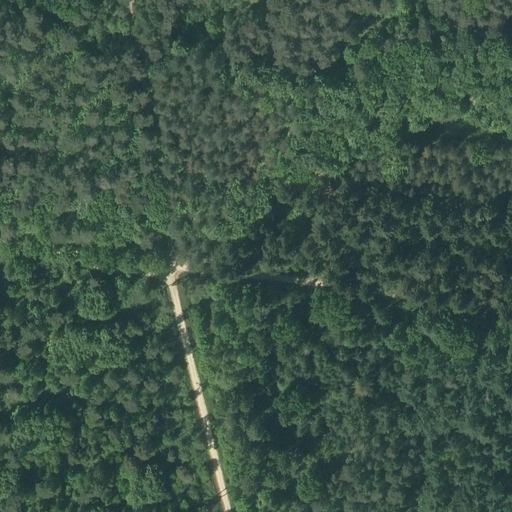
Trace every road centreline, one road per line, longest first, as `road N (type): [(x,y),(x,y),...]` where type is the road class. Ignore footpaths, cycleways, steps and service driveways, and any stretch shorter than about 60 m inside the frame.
road 1 (track): [(511,314),(188,267)]
road 2 (track): [(231,511),(170,266)]
road 3 (track): [(133,30),(170,266)]
road 4 (track): [(170,266),(0,243)]
